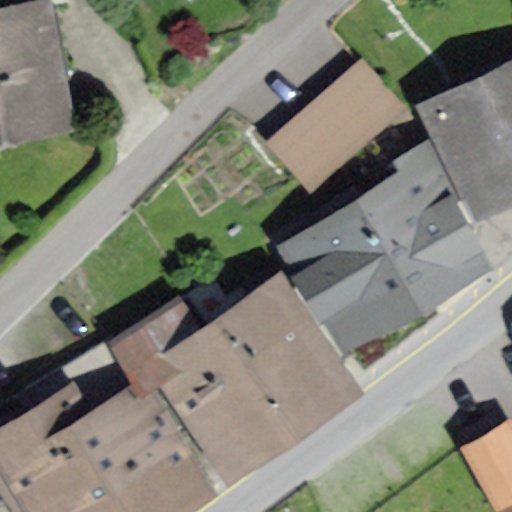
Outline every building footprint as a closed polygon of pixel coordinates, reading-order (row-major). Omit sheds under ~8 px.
[(44,7),(0,15),(0,134),(66,123),(44,7)] [(312,186),(407,104),(361,52),(267,134),(312,186)] [(511,65),(429,103),(480,221),(511,208),(511,65)] [(437,152),(289,233),(355,351),(503,270),(437,152)] [(360,379),(281,284),(149,367),(226,481),(360,379)] [(128,335),(0,425),(0,511),(183,511),(226,481),(149,367),(128,335)] [(511,511),(511,405),(464,431),(508,511),(511,511)]
